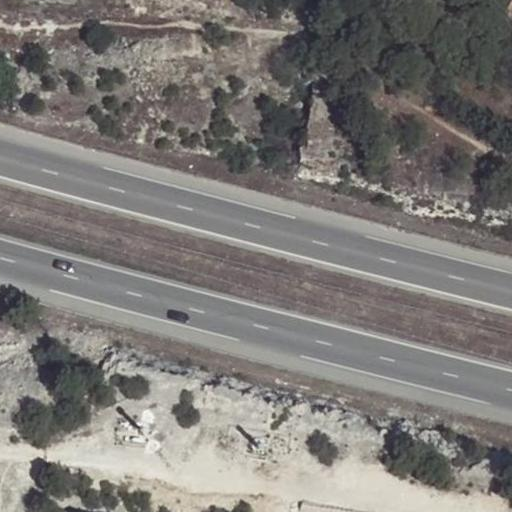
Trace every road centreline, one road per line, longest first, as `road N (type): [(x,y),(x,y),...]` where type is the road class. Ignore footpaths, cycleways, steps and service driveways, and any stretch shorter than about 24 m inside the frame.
road 1 (motorway): [(511,290),(0,156)]
road 2 (motorway): [(0,256),(511,388)]
road 3 (track): [(0,451),(366,496),(432,511)]
